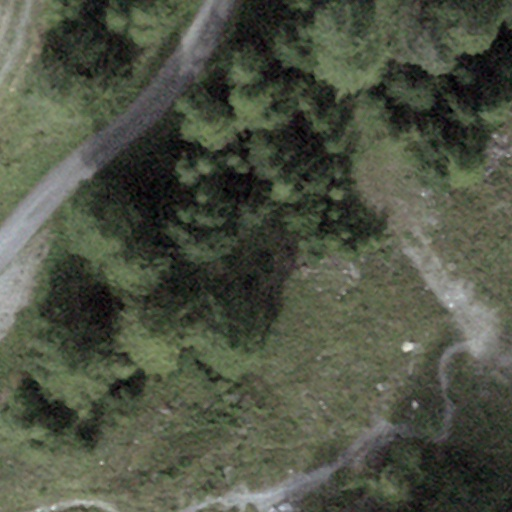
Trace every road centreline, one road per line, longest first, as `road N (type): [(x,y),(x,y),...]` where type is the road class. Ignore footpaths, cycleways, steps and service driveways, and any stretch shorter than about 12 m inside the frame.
road 1 (track): [(373,0),(353,60),(352,115),(370,172),(511,368)]
road 2 (track): [(217,0),(171,92),(56,186),(0,248)]
